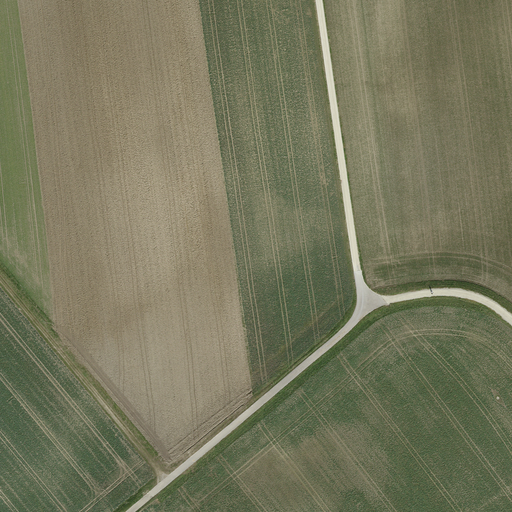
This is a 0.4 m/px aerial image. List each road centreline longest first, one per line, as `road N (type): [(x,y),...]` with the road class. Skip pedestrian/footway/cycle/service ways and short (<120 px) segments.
road 1 (track): [(128,511),(353,323),(368,301),(321,0)]
road 2 (track): [(167,479),(0,276)]
road 3 (track): [(368,301),(472,293),(511,316)]
